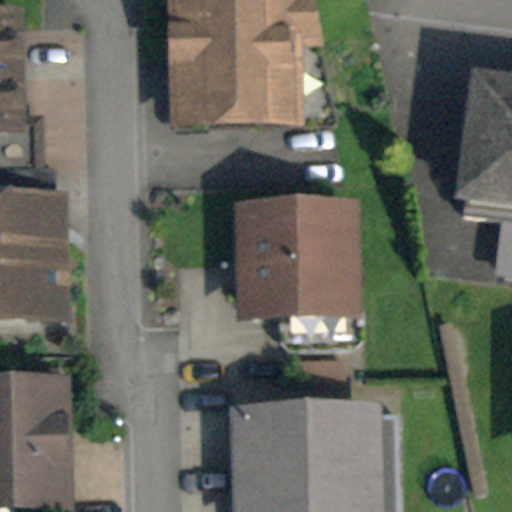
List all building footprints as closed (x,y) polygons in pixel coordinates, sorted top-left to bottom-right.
[(281,4),(165,4),(166,144),(281,143),(281,4)] [(13,31),(0,31),(0,135),(17,134),(13,31)] [(511,105),(481,101),(466,216),(511,222),(511,105)] [(462,255),(462,213),(423,213),(423,254),(462,255)] [(52,217),(0,218),(0,331),(56,330),(52,217)] [(347,232),(234,232),(234,353),(347,353),(347,232)] [(59,511),(60,405),(0,405),(0,511),(59,511)] [(378,511),(375,432),(227,439),(229,511),(378,511)]
